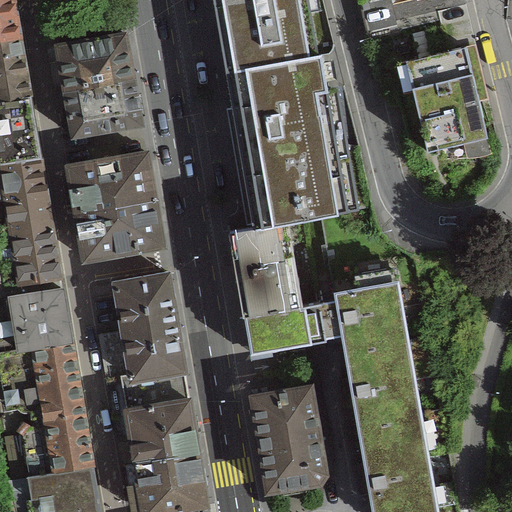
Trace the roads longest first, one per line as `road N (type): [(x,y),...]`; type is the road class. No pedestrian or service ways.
road 1 (residential): [(344,0),(406,201),(446,222),(484,219),(511,200)]
road 2 (residential): [(33,0),(79,275)]
road 3 (primary): [(237,511),(195,251)]
road 4 (primary): [(195,251),(150,0)]
road 5 (residential): [(79,275),(120,511)]
